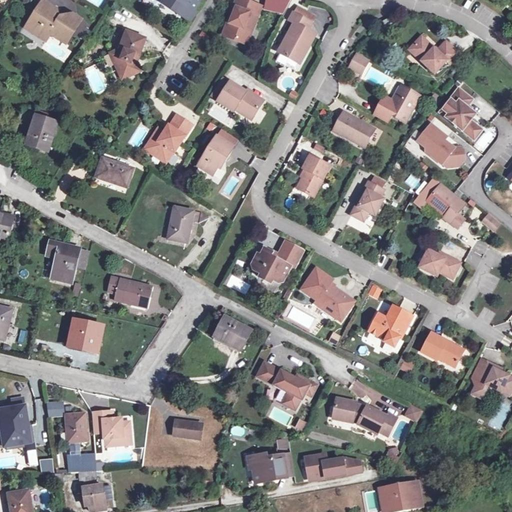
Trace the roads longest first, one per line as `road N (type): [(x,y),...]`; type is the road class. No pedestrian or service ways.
road 1 (residential): [(1,183),(206,294),(142,393),(0,362)]
road 2 (residential): [(347,0),(339,47),(272,153),(258,198),(276,222),(491,338)]
